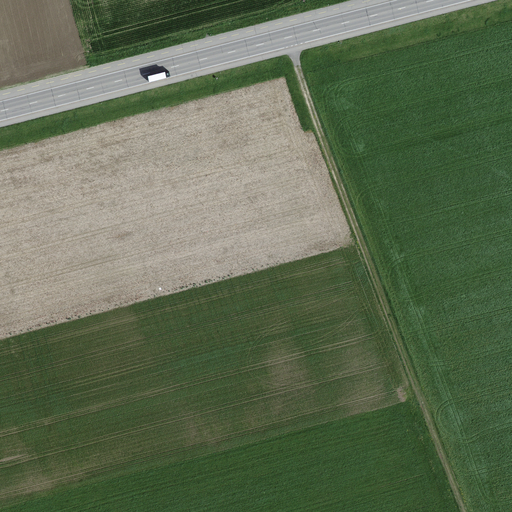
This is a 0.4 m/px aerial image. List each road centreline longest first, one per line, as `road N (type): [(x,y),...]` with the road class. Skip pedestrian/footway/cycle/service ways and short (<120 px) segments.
road 1 (track): [(289,37),(464,511)]
road 2 (primary): [(0,112),(436,0)]
